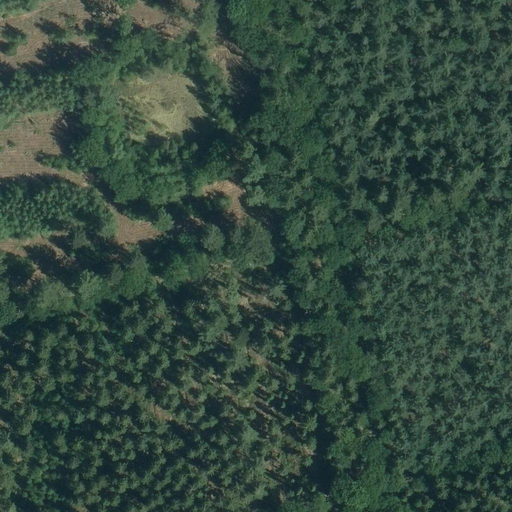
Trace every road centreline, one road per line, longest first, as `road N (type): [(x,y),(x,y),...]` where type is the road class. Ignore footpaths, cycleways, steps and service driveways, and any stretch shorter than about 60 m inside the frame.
road 1 (track): [(0,309),(511,193)]
road 2 (track): [(391,511),(285,0)]
